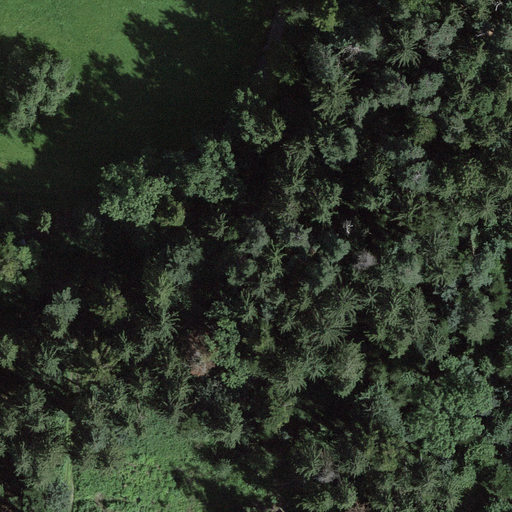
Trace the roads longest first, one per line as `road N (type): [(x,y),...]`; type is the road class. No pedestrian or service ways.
road 1 (track): [(0,253),(63,218),(152,186),(209,140),(242,105),(288,0)]
road 2 (track): [(63,511),(85,273),(127,195)]
